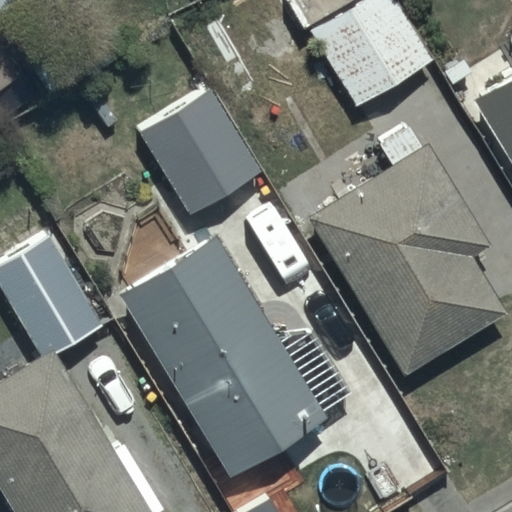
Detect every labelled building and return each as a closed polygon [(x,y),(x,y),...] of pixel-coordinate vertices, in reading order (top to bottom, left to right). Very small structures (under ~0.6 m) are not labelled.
[(0,0),(0,27),(47,0),(0,0)] [(383,0),(335,0),(297,22),(345,104),(419,61),(383,0)] [(511,56),(508,59),(503,51),(451,79),(511,182),(511,56)] [(245,167),(195,85),(132,127),(181,206),(245,167)] [(375,165),(291,213),(381,373),(490,311),(455,248),(470,239),(401,117),(361,139),(375,165)] [(137,511),(153,503),(113,435),(95,445),(37,348),(91,316),(40,229),(0,252),(0,301),(27,347),(0,362),(0,511),(137,511)] [(313,417),(308,409),(339,390),(295,318),(263,338),(196,232),(99,292),(216,478),(313,417)]
